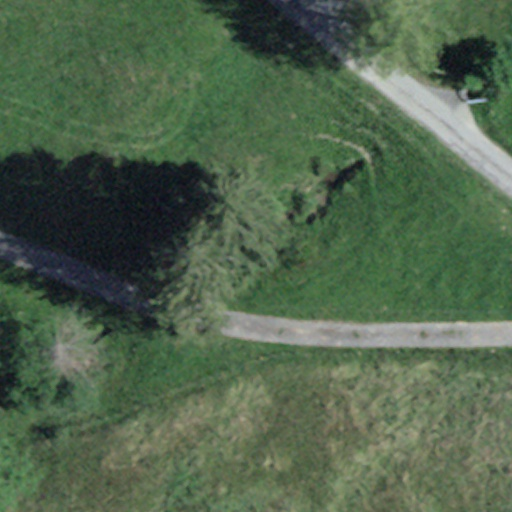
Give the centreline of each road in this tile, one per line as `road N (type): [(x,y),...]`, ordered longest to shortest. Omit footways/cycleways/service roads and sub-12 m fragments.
road 1 (track): [(511,329),(330,339),(0,261)]
road 2 (unclassified): [(313,0),(511,168)]
